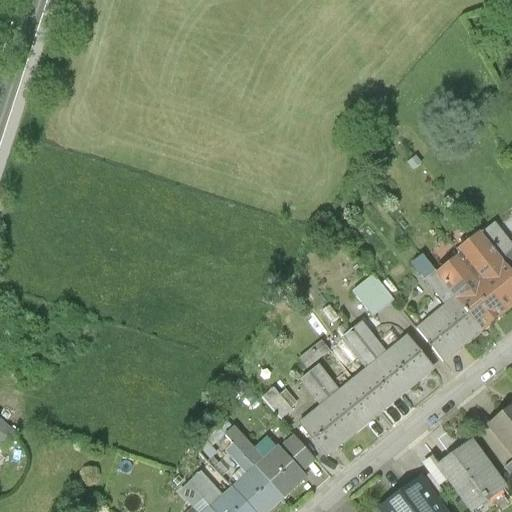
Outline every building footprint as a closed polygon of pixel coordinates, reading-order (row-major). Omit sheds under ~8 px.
[(463,245),(507,302),(511,297),(511,255),(505,247),(482,219),(457,238),(463,245)] [(507,302),(463,245),(439,265),(455,285),(484,320),(507,302)] [(378,318),(400,300),(379,274),(357,292),(378,318)] [(455,285),(420,313),(449,349),(484,320),(455,285)] [(409,321),(382,342),(411,379),(438,358),(409,321)] [(382,342),(355,363),(383,400),(411,379),(382,342)] [(355,363),(327,384),(356,421),(383,400),(355,363)] [(329,442),(356,421),(327,384),(300,405),(329,442)] [(511,393),(491,408),(511,436),(511,393)] [(14,413),(0,408),(0,444),(4,446),(14,413)] [(477,426),(440,450),(470,495),(507,470),(477,426)] [(264,452),(290,483),(319,459),(293,428),(264,452)] [(235,477),(261,507),(290,483),(264,452),(235,477)] [(461,511),(426,460),(381,491),(395,511),(461,511)] [(206,501),(215,511),(255,511),(261,507),(235,477),(206,501)] [(215,511),(206,501),(192,511),(215,511)]
